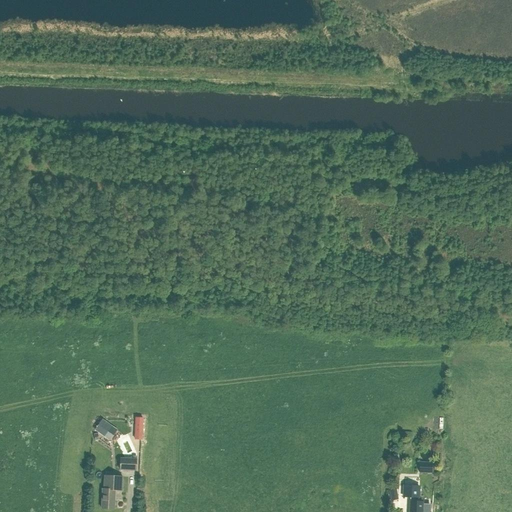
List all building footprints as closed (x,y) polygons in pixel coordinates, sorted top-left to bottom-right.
[(136,419),(135,439),(142,439),(143,419),(136,419)] [(102,420),(95,430),(110,440),(117,431),(102,420)] [(136,459),(136,456),(133,456),(133,459),(119,458),(119,470),(136,471),(136,459)] [(419,473),(432,474),(433,463),(419,462),(419,473)] [(122,491),(122,477),(105,476),(104,489),(102,489),(101,509),(114,509),(115,490),(122,491)] [(422,511),(423,502),(419,502),(420,487),(404,486),(403,497),(410,498),(409,511),(422,511)]
